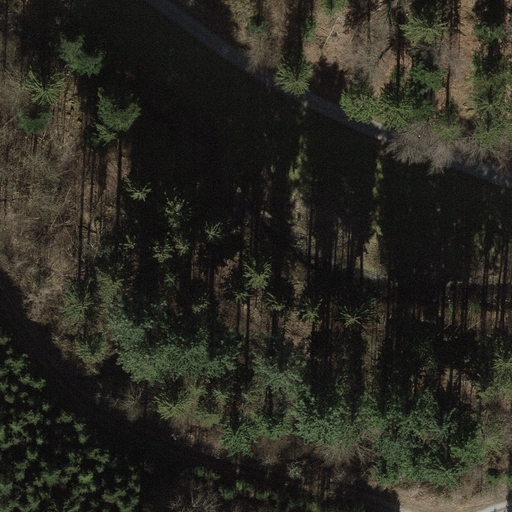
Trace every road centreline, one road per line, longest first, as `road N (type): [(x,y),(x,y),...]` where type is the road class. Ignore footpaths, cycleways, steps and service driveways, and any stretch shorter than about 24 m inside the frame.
road 1 (track): [(392,511),(358,495),(151,439),(100,412),(52,369),(0,287)]
road 2 (track): [(156,0),(246,66),(308,99),(511,179)]
